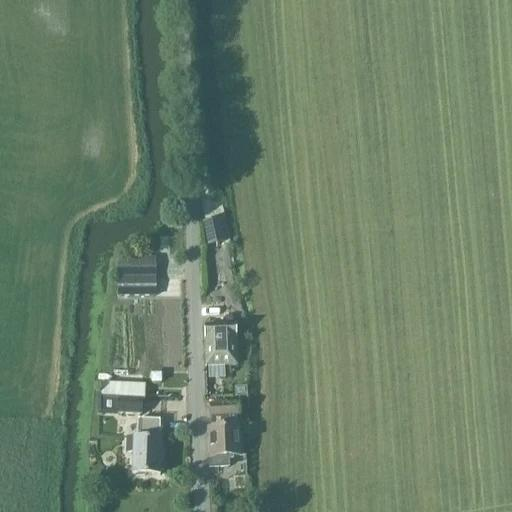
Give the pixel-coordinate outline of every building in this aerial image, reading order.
[(219,218),(202,223),(208,246),(225,242),(219,218)] [(154,299),(154,261),(118,261),(118,298),(154,299)] [(235,326),(205,326),(206,367),(207,367),(224,367),(236,366),(235,326)] [(161,375),(149,375),(149,384),(161,384),(161,375)] [(118,400),(117,415),(141,416),(142,400),(118,400)] [(210,428),(207,428),(207,430),(208,470),(229,469),(229,458),(240,457),(238,404),(210,405),(210,428)] [(127,443),(126,454),(129,457),(133,457),(132,476),(159,477),(160,441),(159,441),(159,421),(136,421),(136,441),(134,440),(129,440),(127,443)]
